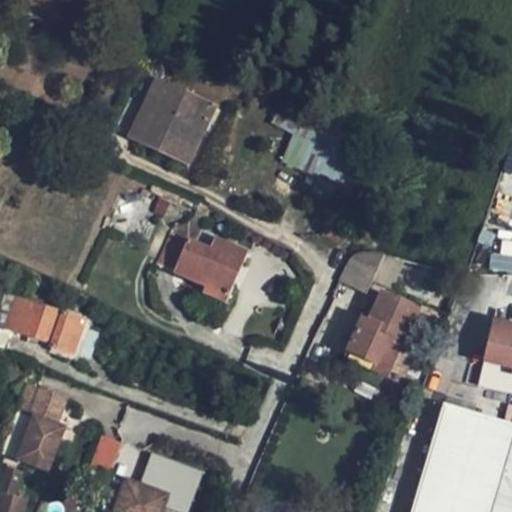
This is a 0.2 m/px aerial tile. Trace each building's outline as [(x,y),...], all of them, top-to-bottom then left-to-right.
[(156,78),(134,124),(195,153),(217,107),(156,78)] [(329,152),(340,129),(282,100),(271,123),(329,152)] [(195,153),(134,124),(128,138),(188,167),(195,153)] [(371,144),(340,129),(329,152),(317,179),(351,194),(371,144)] [(340,232),(325,226),(322,236),(337,241),(340,232)] [(226,302),(247,253),(215,239),(210,250),(170,233),(157,265),(205,287),(203,292),(226,302)] [(511,243),(496,243),(496,270),(511,269),(511,243)] [(370,255),(349,257),(337,282),(368,296),(374,283),(391,289),(402,262),(384,256),(370,255)] [(0,325),(2,326),(13,296),(3,292),(0,300),(0,325)] [(347,351),(391,372),(420,311),(381,294),(369,320),(362,318),(352,340),(347,351)] [(85,322),(13,296),(2,326),(13,330),(50,343),(49,346),(73,356),(85,322)] [(511,370),(511,326),(494,322),(485,364),(511,370)] [(13,330),(2,326),(0,330),(0,344),(7,348),(13,330)] [(335,372),(342,358),(346,351),(347,351),(352,340),(323,327),(308,359),(335,372)] [(387,380),(391,372),(347,351),(346,351),(342,358),(387,380)] [(33,415),(23,443),(55,454),(64,426),(58,424),(68,396),(39,386),(29,413),(33,415)] [(258,410),(261,402),(255,399),(252,406),(258,410)] [(412,511),(491,511),(511,440),(511,426),(444,406),(412,511)] [(366,430),(357,428),(352,433),(354,441),(363,444),(368,438),(366,430)] [(114,469),(120,439),(98,435),(92,464),(114,469)] [(511,511),(511,440),(491,511),(511,511)] [(55,454),(23,443),(17,458),(49,470),(55,454)] [(188,499),(193,501),(204,470),(152,452),(140,483),(182,497),(188,499)] [(0,470),(0,474),(4,476),(0,492),(0,511),(21,511),(26,497),(15,494),(21,471),(2,464),(0,470)] [(136,496),(140,483),(126,478),(121,491),(136,496)] [(162,511),(164,506),(178,510),(182,497),(140,483),(136,496),(121,491),(114,511),(162,511)] [(182,511),(189,511),(193,501),(188,499),(182,497),(178,510),(182,511)]
